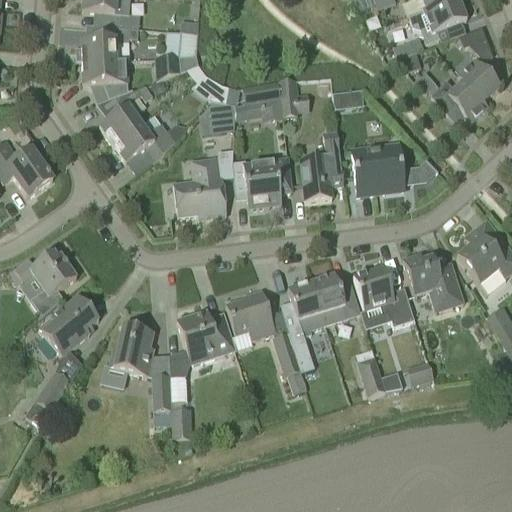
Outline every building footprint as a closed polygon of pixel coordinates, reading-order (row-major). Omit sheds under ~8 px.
[(83,0),(81,18),(112,21),(111,33),(112,34),(127,35),(137,36),(139,22),(126,21),(128,0),(83,0)] [(370,0),(376,15),(393,9),(389,0),(370,0)] [(417,3),(421,17),(422,18),(457,4),(457,5),(460,4),(458,0),(408,0),(411,5),(417,3)] [(422,18),(421,17),(407,22),(411,35),(421,37),(425,50),(438,45),(435,38),(465,27),(457,5),(457,4),(422,18)] [(180,27),(180,37),(198,38),(198,27),(180,27)] [(128,67),(128,49),(128,44),(137,44),(137,36),(127,35),(112,34),(111,33),(91,32),(84,31),(84,46),(79,46),(79,56),(75,57),(76,67),(80,67),(80,70),(128,67)] [(164,38),(162,54),(178,56),(179,40),(164,38)] [(456,83),(461,89),(462,88),(481,109),(481,108),(498,93),(484,78),(492,71),(488,66),(491,63),(485,45),(468,52),(478,64),(456,83)] [(421,57),(418,48),(414,46),(395,54),(399,65),(421,57)] [(415,61),(402,66),(407,78),(420,73),(415,61)] [(162,64),(154,65),(156,88),(163,86),(180,79),(196,74),(194,62),(179,63),(162,64)] [(115,67),(80,70),(81,92),(101,91),(102,91),(107,105),(107,106),(127,99),(125,67),(115,67)] [(424,101),(435,91),(424,79),(413,89),(424,101)] [(160,88),(149,92),(153,101),(164,97),(160,88)] [(429,102),(455,130),(462,123),(469,130),(486,114),(481,108),(481,109),(462,88),(461,89),(453,97),(445,88),(429,102)] [(276,89),(240,95),(243,111),(278,105),(276,89)] [(220,92),(210,109),(224,111),(227,94),(220,92)] [(151,103),(144,93),(135,96),(144,108),(151,103)] [(362,97),(335,98),(335,113),(363,112),(362,97)] [(294,123),(292,104),(278,105),(280,124),(294,123)] [(140,131),(133,122),(144,114),(137,105),(98,133),(111,151),(140,131)] [(140,131),(111,151),(124,170),(141,158),(150,170),(174,149),(153,121),(140,131)] [(330,206),(329,194),(342,192),(335,139),(321,141),(324,164),(298,167),(304,209),(330,206)] [(12,183),(26,204),(51,186),(30,155),(16,165),(5,149),(0,152),(0,188),(1,191),(12,183)] [(402,193),(398,156),(397,151),(350,157),(355,203),(375,200),(375,196),(402,193)] [(241,170),(244,196),(247,216),(280,212),(278,200),(290,199),(286,164),(241,170)] [(207,221),(208,225),(225,223),(222,203),(214,204),(209,166),(189,169),(192,188),(172,191),(176,225),(207,221)] [(424,188),(433,179),(435,180),(436,179),(424,166),(422,167),(424,168),(417,174),(410,175),(411,189),(424,188)] [(483,299),(511,275),(511,261),(485,227),(462,245),(469,253),(455,263),(483,299)] [(22,290),(32,283),(42,297),(29,306),(41,323),(62,305),(56,298),(75,284),(58,261),(54,263),(52,259),(32,273),(27,266),(13,277),(22,290)] [(420,261),(401,267),(412,303),(427,299),(434,319),(462,310),(455,289),(449,269),(448,270),(448,271),(435,275),(432,264),(421,267),(420,261)] [(379,312),(381,321),(387,319),(392,334),(413,327),(409,314),(403,295),(390,299),(383,275),(372,279),(371,276),(351,283),(362,318),(379,312)] [(360,321),(349,288),(337,292),(333,281),(310,289),(323,332),(360,321)] [(323,332),(310,289),(286,296),(299,336),(301,343),(303,342),(310,340),(310,336),(323,332)] [(248,305),(224,312),(234,343),(247,339),(249,347),(273,340),(270,331),(271,331),(261,297),(247,302),(248,305)] [(60,364),(68,358),(88,341),(85,337),(97,327),(87,315),(88,309),(82,303),(76,303),(37,336),(60,364)] [(511,364),(511,343),(495,316),(484,323),(510,366),(511,364)] [(221,321),(208,325),(206,318),(175,328),(181,347),(188,370),(233,357),(228,340),(221,321)] [(136,336),(137,333),(125,330),(124,334),(121,333),(115,358),(111,357),(107,374),(111,375),(111,376),(146,384),(151,363),(147,362),(152,340),(136,336)] [(301,343),(299,336),(287,339),(296,370),(310,366),(303,342),(301,343)] [(296,370),(287,339),(286,338),(270,343),(283,382),(298,377),(296,370)] [(70,358),(57,373),(70,384),(83,369),(70,358)] [(497,367),(500,373),(510,368),(504,358),(498,361),(497,367)] [(384,397),(372,363),(354,369),(365,404),(384,397)] [(432,387),(426,369),(404,376),(409,394),(432,387)] [(53,379),(23,423),(38,433),(68,390),(53,379)] [(168,417),(167,383),(151,384),(152,418),(152,431),(170,431),(171,431),(171,417),(168,417)] [(171,431),(170,431),(171,449),(189,448),(188,417),(171,417),(171,431)]
